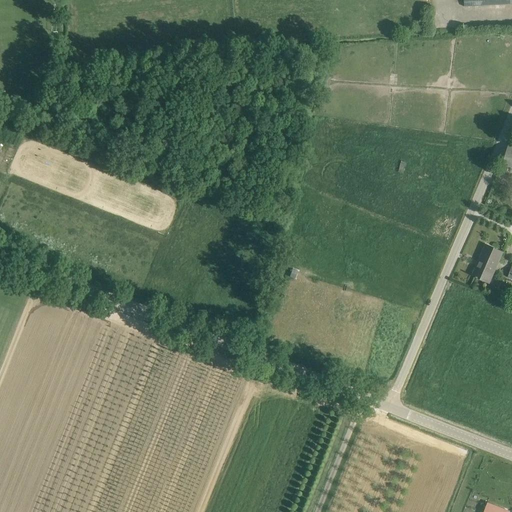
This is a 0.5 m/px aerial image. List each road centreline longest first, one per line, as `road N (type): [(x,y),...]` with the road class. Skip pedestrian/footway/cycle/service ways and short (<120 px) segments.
road 1 (unclassified): [(388,406),(0,252)]
road 2 (unclassified): [(388,406),(511,122)]
road 3 (unclassified): [(511,455),(388,406)]
